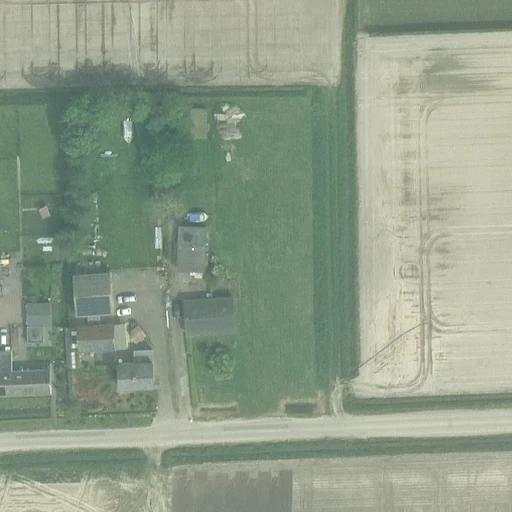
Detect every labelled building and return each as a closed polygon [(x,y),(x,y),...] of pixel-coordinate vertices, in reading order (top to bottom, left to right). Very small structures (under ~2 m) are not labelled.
[(203,272),(205,227),(179,226),(177,271),(203,272)] [(114,313),(110,271),(73,274),(77,316),(114,313)] [(235,332),(233,312),(232,296),(184,300),(187,335),(235,332)] [(26,325),(49,325),(49,303),(25,303),(26,325)] [(113,323),(65,328),(68,368),(77,367),(75,350),(115,347),(113,323)] [(153,387),(152,367),(151,349),(133,349),(134,362),(118,363),(119,389),(153,387)] [(0,394),(51,393),(50,373),(50,364),(27,364),(27,371),(12,371),(11,352),(0,352),(0,394)]
